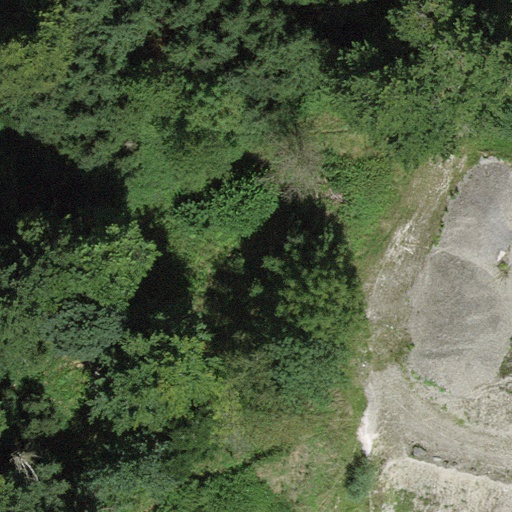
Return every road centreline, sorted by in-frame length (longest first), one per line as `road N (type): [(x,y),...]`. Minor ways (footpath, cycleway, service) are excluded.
road 1 (track): [(0,293),(259,173),(511,38)]
road 2 (track): [(244,511),(482,252),(511,257)]
